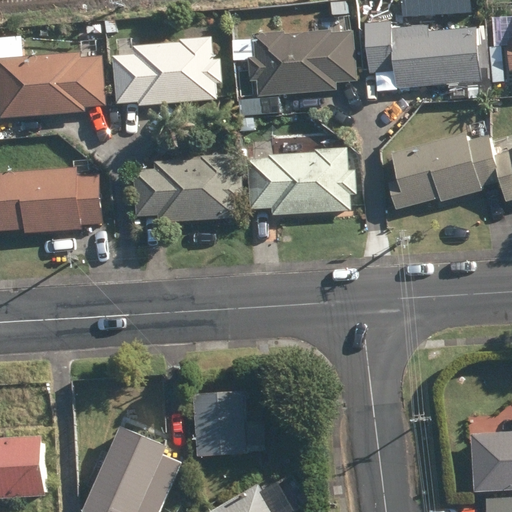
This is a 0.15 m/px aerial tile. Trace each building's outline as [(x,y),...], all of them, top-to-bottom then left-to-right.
[(395,72),(397,89),(482,82),(477,27),(430,32),(428,3),(393,6),(394,23),(366,25),(370,74),(395,72)] [(331,4),(332,17),(348,17),(348,4),(331,4)] [(106,23),(107,34),(116,34),(115,23),(106,23)] [(256,82),(258,97),(338,91),(337,84),(357,83),(353,32),(331,34),(331,31),(285,35),(285,33),(253,35),(255,59),(248,60),(250,83),(256,82)] [(0,111),(1,120),(85,112),(85,109),(107,108),(102,56),(81,58),(81,53),(23,58),(21,37),(0,38),(0,111)] [(138,104),(138,108),(217,101),(216,86),(223,85),(221,60),(215,61),(213,38),(179,41),(180,44),(133,47),(133,56),(114,58),(117,106),(138,104)] [(492,40),(493,50),(501,51),(500,39),(492,40)] [(244,118),(244,128),(261,127),(261,118),(244,118)] [(467,134),(392,155),(397,183),(388,185),(396,212),(440,200),(442,204),(483,192),(482,189),(500,184),(492,158),(487,138),(469,142),(467,134)] [(152,150),(159,156),(169,144),(161,138),(152,150)] [(511,150),(511,152),(492,158),(500,184),(505,204),(511,202),(511,145),(511,150)] [(272,209),(272,216),(352,213),(351,197),(357,196),(356,172),(349,172),(347,149),(316,151),(316,154),(269,156),(269,160),(249,161),(251,211),(272,209)] [(158,217),(158,225),(239,219),(238,204),(244,204),(242,178),(236,179),(234,156),(200,158),(200,161),(154,164),(154,170),(134,172),(136,218),(158,217)] [(0,232),(24,230),(25,236),(82,231),(82,227),(102,225),(98,175),(77,177),(76,169),(0,175),(0,232)] [(193,396),(198,458),(248,455),(243,392),(215,395),(214,390),(198,392),(198,396),(193,396)] [(83,511),(160,511),(182,464),(164,456),(168,448),(121,428),(83,511)] [(511,433),(471,435),(473,493),(511,491),(511,433)] [(0,438),(0,501),(45,499),(41,436),(0,438)] [(179,487),(179,501),(190,500),(190,486),(179,487)] [(272,511),(258,487),(214,511),(272,511)] [(511,511),(511,498),(487,500),(487,511),(511,511)]
